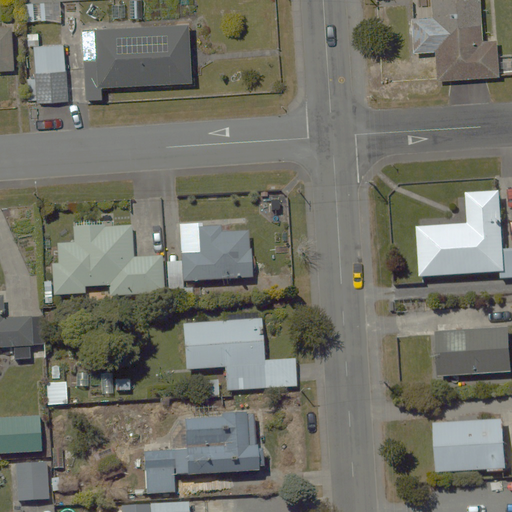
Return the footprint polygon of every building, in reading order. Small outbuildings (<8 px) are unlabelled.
[(431,0),(433,15),(411,16),(413,53),(434,52),(436,81),(502,78),(500,40),(482,40),(482,24),(480,0),(431,0)] [(188,24),(94,28),(82,29),(85,100),(104,100),(104,87),(190,83),(188,24)] [(0,68),(16,67),(13,26),(0,27),(0,68)] [(27,100),(36,99),(69,98),(67,45),(34,46),(35,76),(26,77),(27,100)] [(511,246),(504,247),(501,191),(468,193),(470,225),(419,228),(422,275),(503,271),(504,277),(511,277),(511,246)] [(133,225),(73,227),(73,244),(60,244),(61,265),(52,265),(53,298),(86,297),(86,289),(112,288),(112,296),(164,294),(162,256),(135,257),(133,225)] [(250,229),(178,232),(180,284),(252,282),(250,229)] [(0,349),(13,349),(14,360),(43,359),(43,341),(34,341),(31,277),(5,278),(6,295),(0,295),(0,349)] [(262,319),(184,322),(185,370),(224,369),(225,392),(296,389),(295,359),(264,360),(262,319)] [(504,371),(510,371),(508,329),(435,332),(437,383),(504,380),(504,371)] [(69,382),(47,382),(48,407),(70,406),(69,382)] [(185,450),(145,451),(146,494),(177,492),(176,475),(267,471),(266,445),(259,445),(257,414),(184,417),(185,450)] [(511,444),(509,444),(508,421),(434,423),(435,474),(503,472),(503,479),(511,478),(511,444)] [(49,459),(16,460),(18,501),(50,500),(49,459)] [(190,511),(190,503),(121,505),(121,511),(190,511)]
